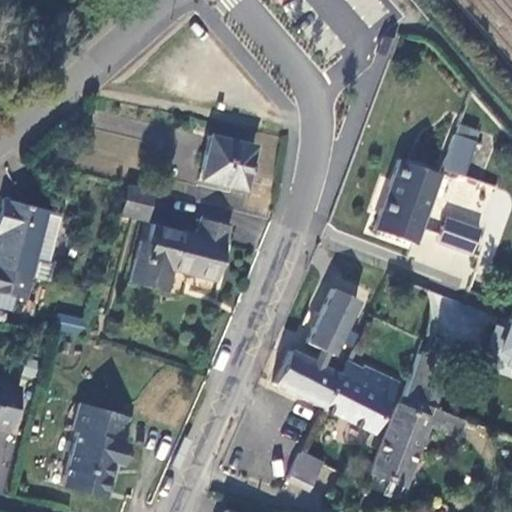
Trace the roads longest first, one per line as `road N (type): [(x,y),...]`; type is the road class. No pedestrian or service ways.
road 1 (residential): [(237,0),(315,98),(317,124),(294,227),(177,511)]
road 2 (tertiary): [(165,0),(0,138)]
